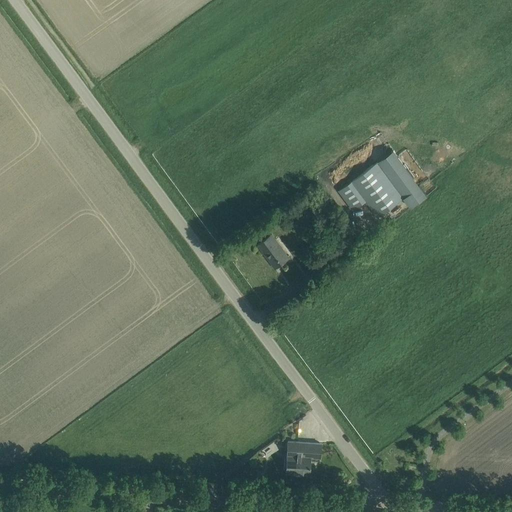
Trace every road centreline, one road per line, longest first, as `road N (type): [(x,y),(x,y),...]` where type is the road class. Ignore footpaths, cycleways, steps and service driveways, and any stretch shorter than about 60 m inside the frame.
road 1 (tertiary): [(389,505),(12,0)]
road 2 (tertiary): [(0,482),(389,505)]
